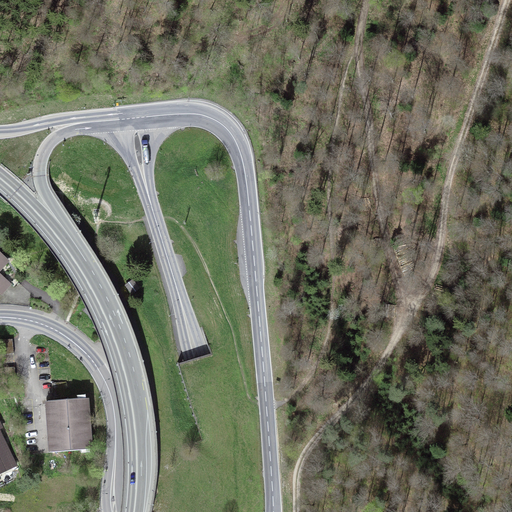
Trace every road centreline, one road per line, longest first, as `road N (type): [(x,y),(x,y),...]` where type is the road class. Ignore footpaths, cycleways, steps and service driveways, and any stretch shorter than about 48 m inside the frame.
road 1 (track): [(511,24),(433,279),(386,356),(302,453),(294,511)]
road 2 (tertiary): [(273,511),(241,156),(212,118),(134,118)]
road 3 (track): [(412,313),(379,209),(359,50)]
road 4 (secondary): [(134,118),(196,357)]
road 5 (primary): [(133,511),(129,391),(83,274)]
road 6 (secondary): [(112,478),(113,402),(94,362),(63,333),(0,317)]
road 7 (primary): [(83,274),(78,242),(43,188),(40,163),(62,134),(120,119)]
road 8 (secondary): [(244,511),(244,486),(206,363),(196,357)]
road 9 (secondary): [(196,357),(228,511)]
road 10 (primary): [(83,274),(0,178)]
road 11 (primary): [(120,119),(0,132)]
